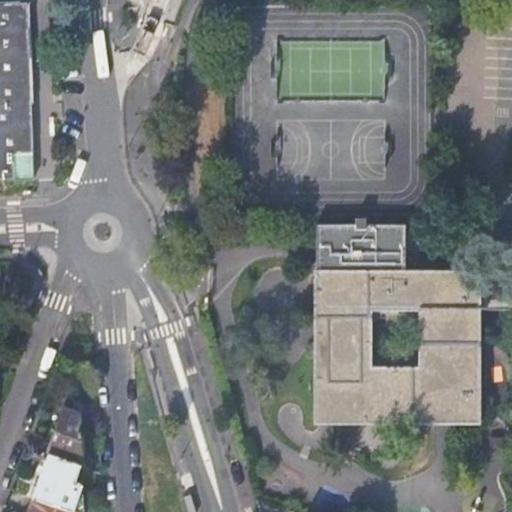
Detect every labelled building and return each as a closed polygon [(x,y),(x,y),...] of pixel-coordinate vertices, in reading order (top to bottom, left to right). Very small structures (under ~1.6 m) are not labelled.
[(0,0),(0,182),(32,182),(28,4),(39,4),(49,3),(49,0),(0,0)] [(316,227),(316,271),(405,271),(405,227),(366,226),(366,219),(355,219),(355,227),(316,227)] [(476,421),(476,305),(476,271),(405,271),(316,271),(312,271),(312,311),(312,322),(312,348),(312,421),(319,421),(334,421),(362,421),(380,421),(434,421),(476,421)] [(64,412),(49,455),(82,466),(79,418),(64,412)] [(49,455),(49,454),(34,497),(29,495),(29,497),(33,499),(28,511),(74,511),(81,494),(83,488),(75,485),(80,471),(92,475),(94,471),(82,466),(49,455)] [(74,511),(86,511),(84,495),(81,494),(74,511)]
